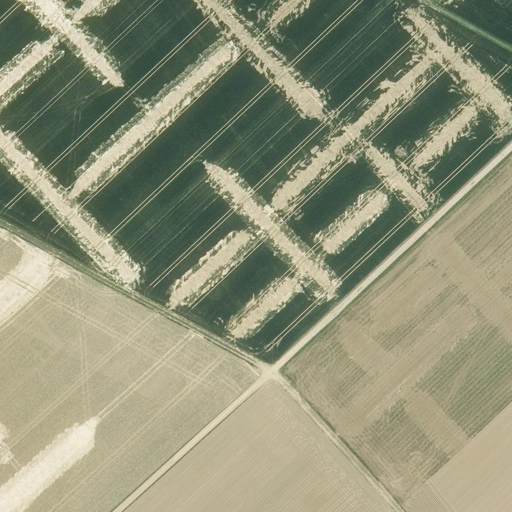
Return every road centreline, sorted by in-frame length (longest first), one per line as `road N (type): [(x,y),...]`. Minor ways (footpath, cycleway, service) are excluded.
road 1 (track): [(116,511),(511,146)]
road 2 (track): [(401,511),(271,370),(0,224)]
